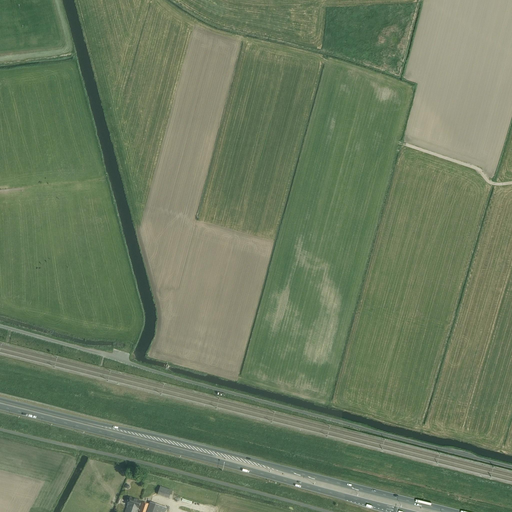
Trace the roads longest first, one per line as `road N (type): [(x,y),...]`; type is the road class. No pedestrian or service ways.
road 1 (trunk): [(451,511),(0,399)]
road 2 (trunk): [(0,406),(405,511)]
